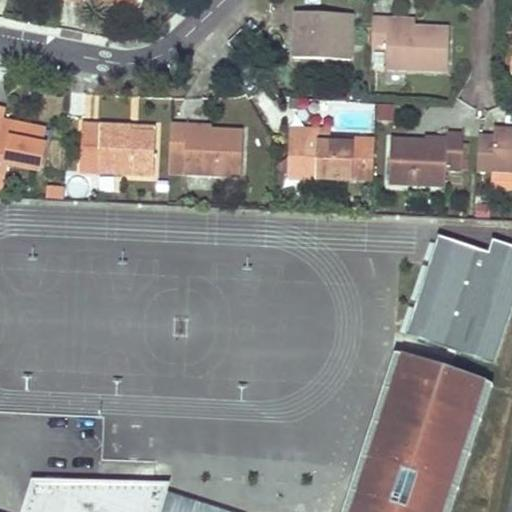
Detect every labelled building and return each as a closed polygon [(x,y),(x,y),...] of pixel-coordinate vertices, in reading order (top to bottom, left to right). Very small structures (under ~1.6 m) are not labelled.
[(110,0),(80,0),(79,4),(110,8),(110,0)] [(352,18),(294,14),(291,58),(348,61),(352,18)] [(386,14),(385,25),(412,27),(413,16),(386,14)] [(385,25),(372,26),(371,50),(387,51),(385,72),(445,75),(448,30),(412,27),(385,25)] [(240,31),(226,44),(237,54),(250,41),(240,31)] [(511,70),(511,35),(506,35),(503,70),(511,70)] [(41,167),(45,123),(17,121),(15,131),(0,130),(0,111),(1,106),(0,106),(0,174),(11,175),(13,163),(41,167)] [(17,121),(0,118),(0,130),(15,131),(17,121)] [(128,126),(79,124),(75,172),(150,177),(151,135),(128,126)] [(151,135),(151,128),(128,126),(151,135)] [(241,128),(171,126),(169,162),(168,172),(186,172),(241,175),(241,128)] [(494,137),(478,137),(477,173),(511,173),(511,126),(495,126),(494,137)] [(298,134),(284,134),(283,188),(368,191),(371,148),(323,146),(298,144),(298,134)] [(298,144),(323,146),(323,136),(298,134),(298,144)] [(440,140),(389,137),(385,182),(459,186),(462,135),(440,134),(440,140)] [(0,190),(8,191),(11,175),(0,174),(0,190)] [(62,187),(47,186),(46,197),(61,198),(62,187)] [(493,373),(511,318),(511,253),(491,247),(488,260),(438,244),(404,344),(493,373)] [(481,390),(398,363),(392,383),(441,399),(437,415),(470,425),(480,393),(481,390)] [(437,415),(441,399),(392,383),(351,511),(159,511),(165,497),(168,491),(156,490),(28,486),(20,511),(442,511),(470,425),(437,415)] [(209,511),(165,497),(159,511),(209,511)]
